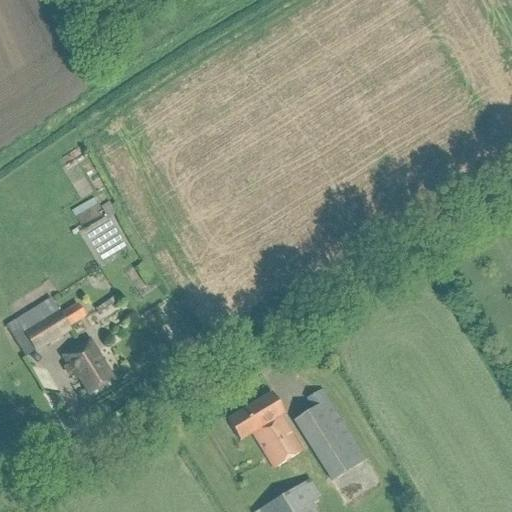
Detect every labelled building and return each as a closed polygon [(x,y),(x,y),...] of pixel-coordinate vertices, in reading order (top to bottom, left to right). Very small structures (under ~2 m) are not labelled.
[(114,216),(108,205),(100,209),(107,221),(114,216)] [(24,359),(34,353),(69,331),(49,301),(15,323),(16,325),(6,331),(24,359)] [(87,344),(61,361),(74,383),(77,381),(88,399),(112,384),(87,344)] [(312,412),(293,424),(331,483),(364,462),(320,392),(306,401),(312,412)] [(270,395),(225,423),(238,443),(251,435),(273,470),(301,453),(279,418),(283,416),(270,395)] [(353,479),(337,485),(343,500),(359,493),(353,479)] [(308,483),(260,511),(312,511),(309,507),(319,501),(308,483)]
